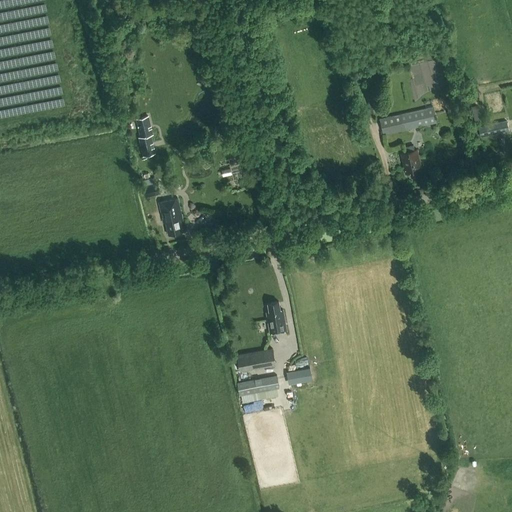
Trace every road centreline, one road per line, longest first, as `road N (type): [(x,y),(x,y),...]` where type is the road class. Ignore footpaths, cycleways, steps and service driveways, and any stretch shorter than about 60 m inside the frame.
road 1 (unclassified): [(0,291),(511,180)]
road 2 (unknown): [(294,228),(262,141),(228,0)]
road 3 (track): [(270,233),(293,340),(284,351)]
